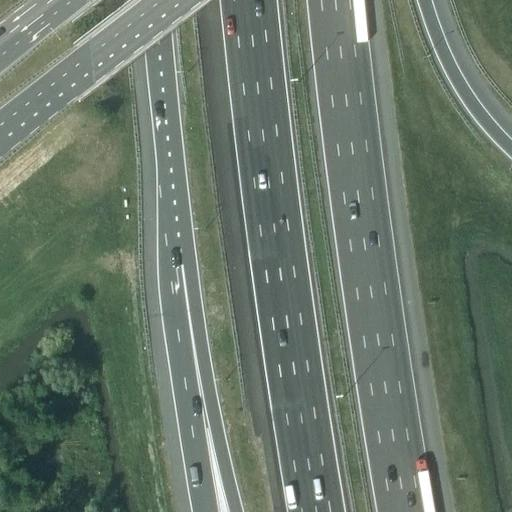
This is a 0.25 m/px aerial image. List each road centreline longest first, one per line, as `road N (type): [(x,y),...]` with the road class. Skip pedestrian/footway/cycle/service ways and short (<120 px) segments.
road 1 (motorway): [(405,511),(334,0)]
road 2 (motorway): [(248,0),(315,511)]
road 3 (motorway): [(156,0),(180,266)]
road 4 (motorway): [(180,266),(235,511)]
road 5 (motorway): [(180,266),(181,350),(206,511)]
road 6 (primary): [(0,133),(170,0)]
road 7 (motorway): [(511,144),(485,118),(452,62),(428,0)]
